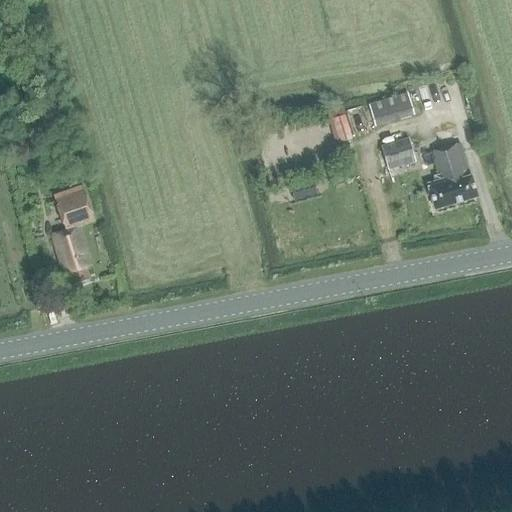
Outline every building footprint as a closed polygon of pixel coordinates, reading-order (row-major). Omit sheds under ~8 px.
[(407,93),(367,105),(374,127),(413,115),(407,93)] [(52,104),(17,115),(25,142),(60,131),(52,104)] [(346,111),(334,115),(344,142),(356,138),(346,111)] [(477,198),(471,177),(460,143),(431,151),(438,175),(433,177),(434,181),(427,183),(435,211),(477,198)] [(409,144),(382,152),(388,173),(416,164),(409,144)] [(82,186),(52,196),(64,231),(79,226),(80,215),(90,211),(82,186)] [(85,269),(91,268),(79,229),(52,238),(62,272),(67,271),(71,282),(88,277),(85,269)]
